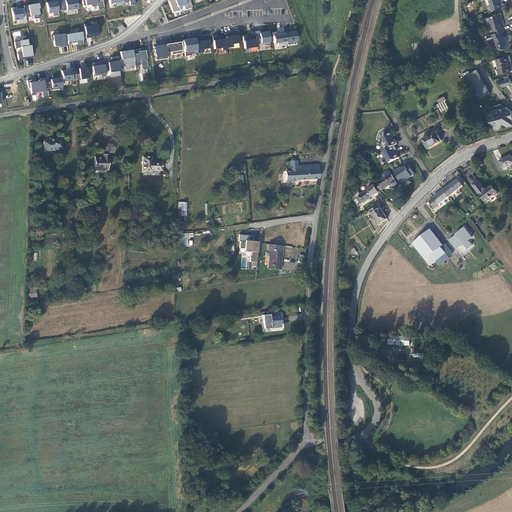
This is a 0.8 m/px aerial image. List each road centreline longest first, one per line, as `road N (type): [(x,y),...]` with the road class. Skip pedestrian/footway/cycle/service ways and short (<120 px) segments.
road 1 (unclassified): [(305,444),(312,250),(335,108),(323,77),(298,68),(0,115)]
road 2 (unclassified): [(354,310),(355,367),(374,398),(375,421),(349,438),(305,444)]
road 3 (residential): [(432,183),(398,216),(360,275),(354,310)]
road 4 (residential): [(11,75),(126,35)]
